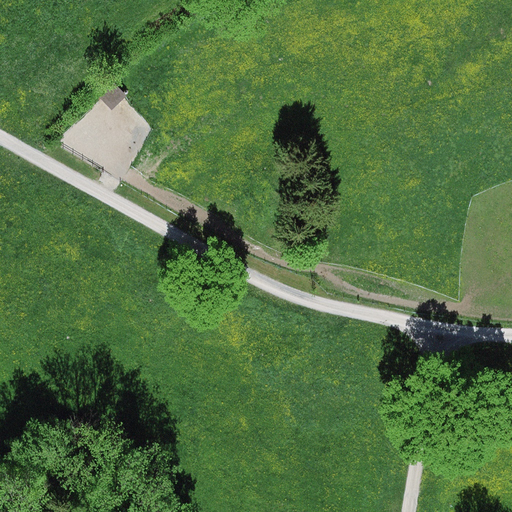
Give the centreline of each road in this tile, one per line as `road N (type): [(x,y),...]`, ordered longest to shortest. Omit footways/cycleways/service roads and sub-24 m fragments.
road 1 (track): [(0,138),(208,254),(309,300),(511,335)]
road 2 (track): [(417,511),(443,329)]
